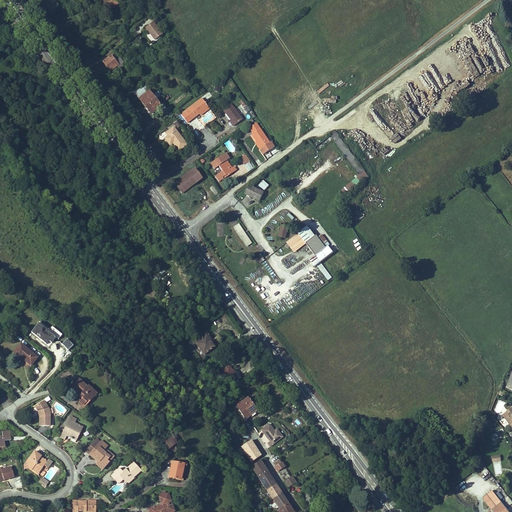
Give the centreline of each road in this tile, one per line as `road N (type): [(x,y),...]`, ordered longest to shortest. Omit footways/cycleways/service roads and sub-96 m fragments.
road 1 (residential): [(184,231),(483,0)]
road 2 (primary): [(184,231),(369,480)]
road 3 (primary): [(8,0),(184,231)]
road 4 (residential): [(0,502),(39,501),(71,486),(65,459),(3,412)]
road 5 (residential): [(369,480),(302,511),(254,435)]
